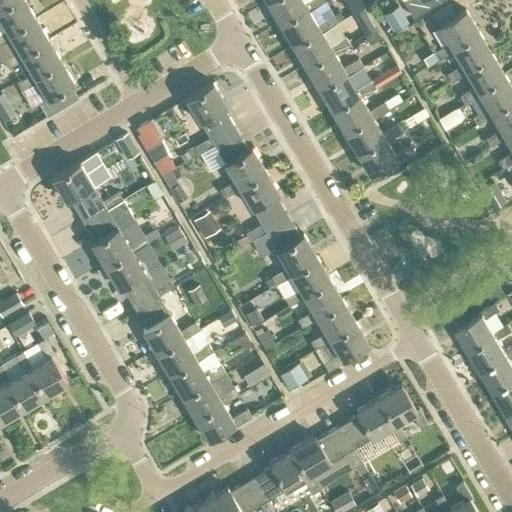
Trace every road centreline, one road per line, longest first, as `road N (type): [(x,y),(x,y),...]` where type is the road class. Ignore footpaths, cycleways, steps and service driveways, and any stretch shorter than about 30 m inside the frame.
road 1 (residential): [(399,312),(237,41)]
road 2 (residential): [(158,493),(416,341)]
road 3 (residential): [(119,428),(124,398),(0,187)]
road 4 (residential): [(511,500),(416,341)]
road 5 (residential): [(0,183),(139,101)]
road 6 (residential): [(0,501),(119,428)]
road 7 (residential): [(399,312),(511,245)]
